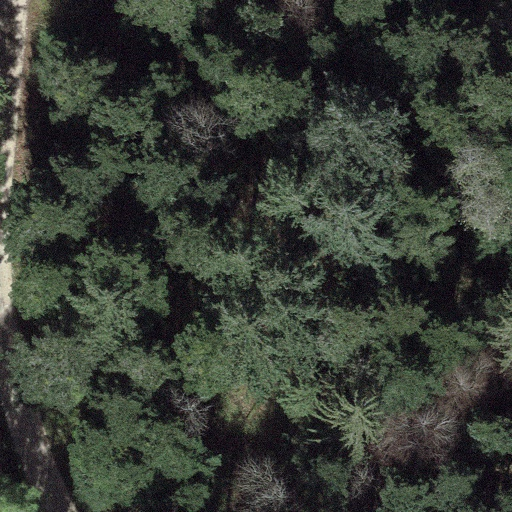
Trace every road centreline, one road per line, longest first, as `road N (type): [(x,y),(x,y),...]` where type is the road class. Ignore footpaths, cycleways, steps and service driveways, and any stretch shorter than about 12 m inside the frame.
road 1 (track): [(0,225),(8,0)]
road 2 (track): [(61,511),(29,442),(0,306)]
